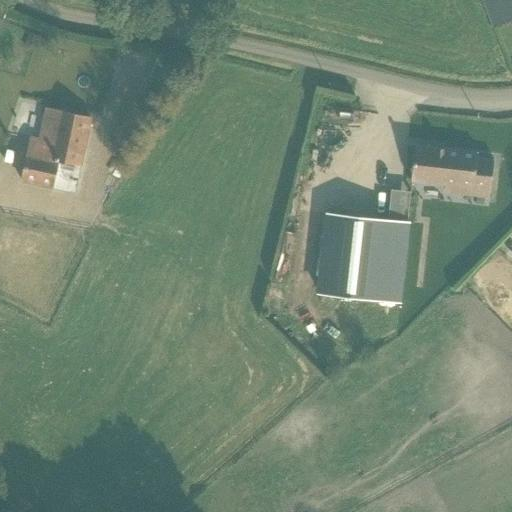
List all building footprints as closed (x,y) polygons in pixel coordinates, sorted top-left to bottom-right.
[(511,0),(482,0),(493,28),(511,20),(511,0)] [(24,47),(34,50),(38,37),(28,34),(24,47)] [(148,75),(170,87),(182,65),(159,53),(148,75)] [(109,141),(128,153),(160,103),(140,91),(109,141)] [(22,182),(74,193),(90,118),(59,112),(52,143),(41,141),(38,155),(26,152),(26,153),(28,153),(22,182)] [(443,195),(489,200),(494,161),(477,158),(477,153),(415,146),(411,183),(444,186),(443,195)] [(325,213),(316,294),(400,303),(409,222),(325,213)]
